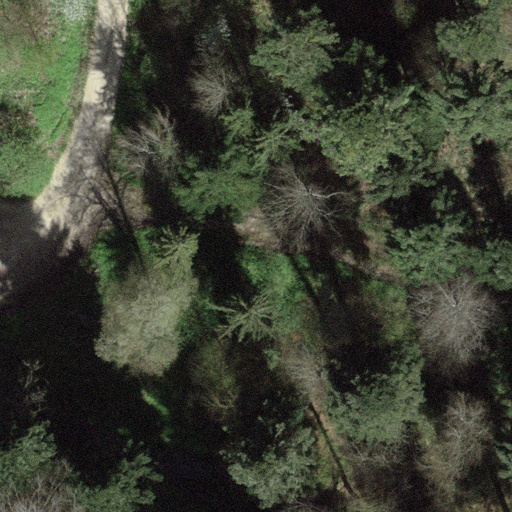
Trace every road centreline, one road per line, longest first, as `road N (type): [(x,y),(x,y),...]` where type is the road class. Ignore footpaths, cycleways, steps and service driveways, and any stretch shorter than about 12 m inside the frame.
road 1 (track): [(0,206),(47,223),(164,218),(253,235),(511,320)]
road 2 (track): [(0,268),(47,223),(80,159),(96,116),(113,0)]
